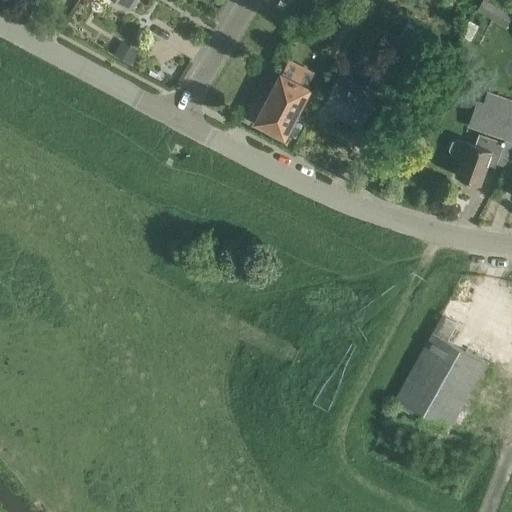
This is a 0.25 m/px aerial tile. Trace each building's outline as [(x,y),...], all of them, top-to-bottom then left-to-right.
[(511,13),(487,0),(482,0),(477,10),(506,27),(511,15),(511,13)] [(358,21),(347,16),(330,51),(341,56),(358,21)] [(427,37),(429,48),(440,51),(449,45),(446,33),(436,31),(427,37)] [(127,61),(128,59),(134,50),(136,47),(123,39),(115,53),(127,61)] [(331,87),(321,105),(359,125),(384,139),(401,108),(375,95),(349,81),(355,69),(355,68),(355,67),(355,66),(354,65),(354,64),(353,63),(352,62),(351,62),(350,61),(349,61),(348,61),(347,61),(346,62),(345,62),(344,63),(338,75),(331,87)] [(385,86),(394,91),(403,72),(394,67),(385,86)] [(274,85),(268,95),(297,110),(298,107),(309,87),(295,80),(281,72),(279,75),(275,72),(270,82),(274,85)] [(462,158),(456,174),(480,183),(487,163),(495,165),(505,137),(511,139),(511,99),(488,91),(484,101),(478,99),(469,124),(480,128),(475,143),(459,137),(452,140),(449,149),(452,155),(462,158)] [(284,135),(297,110),(268,95),(256,120),(270,128),(284,135)] [(423,349),(394,401),(447,430),(486,360),(447,339),(456,322),(442,314),(423,349)]
